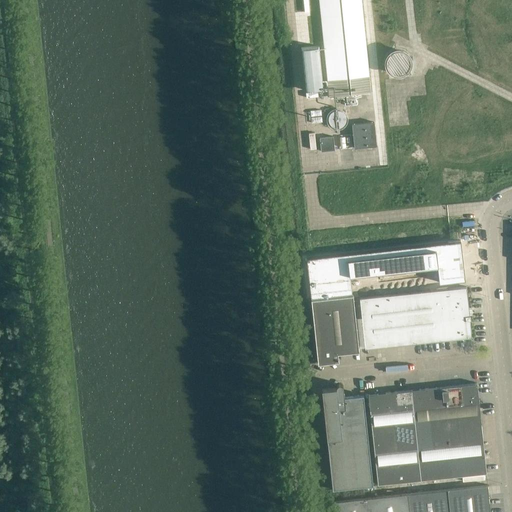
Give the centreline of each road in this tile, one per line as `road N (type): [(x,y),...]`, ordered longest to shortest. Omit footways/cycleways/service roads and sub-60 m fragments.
road 1 (unknown): [(370,38),(381,155),(307,164)]
road 2 (unclassified): [(502,359),(316,377)]
road 3 (unclassified): [(511,200),(497,209),(489,235),(502,359)]
